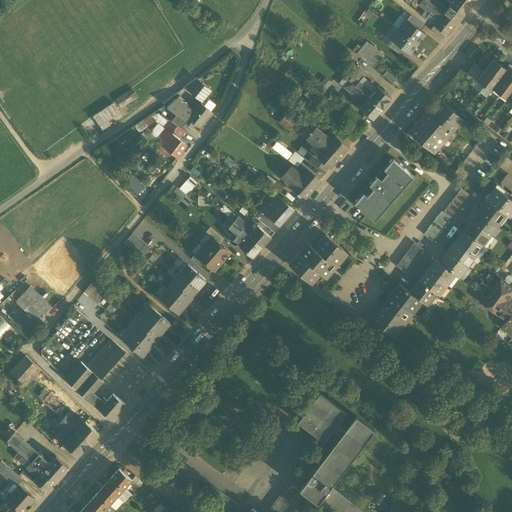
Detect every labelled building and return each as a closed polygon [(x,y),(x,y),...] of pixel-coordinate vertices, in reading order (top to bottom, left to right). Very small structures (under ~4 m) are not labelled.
[(422,0),(419,4),(425,9),(436,17),(438,15),(440,17),(443,14),(424,0),(422,0)] [(424,0),(443,14),(445,10),(443,9),(444,7),(435,0),(424,0)] [(474,0),(450,0),(449,2),(451,3),(464,13),(474,0)] [(445,10),(443,14),(456,24),(464,13),(451,3),(447,9),(445,10)] [(434,25),(440,17),(438,15),(436,17),(425,9),(420,15),(434,25)] [(456,24),(443,14),(440,17),(434,25),(447,35),(456,24)] [(407,20),(419,29),(422,24),(411,15),(407,20)] [(407,20),(399,30),(418,44),(425,34),(419,29),(407,20)] [(409,54),(418,44),(399,30),(391,40),(393,42),(403,49),(409,54)] [(357,53),(375,67),(384,55),(366,42),(357,53)] [(389,47),(399,54),(403,49),(393,42),(389,47)] [(477,65),(484,71),(491,61),(484,56),(477,65)] [(477,80),(484,86),(498,67),(495,65),(495,63),(495,62),(495,61),(493,59),(491,61),(484,71),(477,80)] [(474,78),(477,80),(484,71),(477,65),(474,63),(467,73),(474,78)] [(349,81),(355,86),(359,82),(357,80),(362,75),(365,71),(357,65),(349,74),(352,76),(349,81)] [(491,91),(493,89),(507,70),(505,68),(504,68),(503,69),(501,69),(498,67),(484,86),(491,91)] [(493,89),(500,94),(511,78),(511,73),(510,71),(511,70),(511,69),(509,68),(507,70),(493,89)] [(382,75),(392,83),(395,78),(386,71),(382,75)] [(371,93),(376,88),(362,75),(357,80),(359,82),(371,93)] [(185,87),(202,101),(209,93),(202,87),(203,84),(196,78),(185,87)] [(470,84),(479,92),(484,86),(477,80),(474,78),(470,84)] [(511,78),(500,94),(507,99),(511,92),(511,78)] [(364,101),(365,103),(369,99),(368,98),(355,86),(349,81),(343,87),(356,99),(357,98),(363,102),(364,101)] [(355,86),(368,98),(371,93),(359,82),(355,86)] [(211,91),(203,84),(202,87),(209,93),(211,91)] [(376,88),(371,93),(368,98),(369,99),(381,110),(391,99),(387,95),(383,92),(377,86),(376,88)] [(486,97),(491,91),(484,86),(479,92),(486,97)] [(181,87),(176,95),(192,107),(195,103),(190,100),(193,96),(181,87)] [(329,93),(337,99),(341,94),(334,87),(329,93)] [(131,89),(116,99),(122,108),(138,96),(134,90),(131,89)] [(163,104),(167,108),(176,99),(173,96),(163,104)] [(338,100),(346,106),(349,102),(341,96),(338,100)] [(167,108),(176,115),(185,122),(189,125),(192,127),(195,123),(188,118),(180,111),(184,106),(176,99),(167,108)] [(381,110),(369,99),(365,103),(360,108),(373,120),(381,110)] [(427,111),(422,117),(445,137),(456,124),(457,126),(462,120),(441,101),(430,114),(427,111)] [(113,103),(93,117),(100,127),(120,113),(113,103)] [(193,113),(188,118),(195,123),(200,127),(211,112),(200,103),(193,113)] [(188,118),(193,113),(184,106),(180,111),(188,118)] [(168,120),(170,122),(171,121),(176,115),(167,108),(160,114),(161,115),(161,114),(168,120)] [(288,129),(292,125),(296,120),(288,113),(288,112),(287,112),(279,121),(288,129)] [(181,128),(185,122),(176,115),(171,121),(181,128)] [(433,150),(445,137),(422,117),(410,131),(432,151),(435,154),(436,153),(433,150)] [(305,127),(311,133),(316,127),(306,118),(301,123),(305,127)] [(184,131),(181,128),(171,121),(170,122),(168,120),(162,128),(165,130),(156,141),(160,144),(171,153),(176,157),(186,144),(178,138),(184,131)] [(305,127),(296,120),(292,125),(301,132),(305,127)] [(321,148),(322,150),(321,151),(317,156),(331,168),(340,157),(311,133),(305,127),(301,132),(300,133),(319,150),(321,148)] [(316,127),(311,133),(340,157),(349,147),(343,142),(335,135),(331,140),(316,127)] [(336,133),(344,140),(348,136),(339,128),(336,133)] [(254,144),(260,149),(270,136),(264,131),(254,144)] [(167,157),(171,153),(160,144),(156,149),(167,157)] [(288,161),(297,168),(304,158),(295,152),(288,161)] [(308,161),(318,168),(321,164),(311,156),(308,161)] [(404,186),(409,181),(406,177),(409,173),(404,168),(393,158),(383,169),(388,173),(390,175),(384,182),(381,180),(377,176),(369,185),(374,189),(376,191),(370,198),(367,196),(363,192),(353,203),(365,213),(365,212),(371,218),(375,213),(378,216),(383,210),(381,208),(385,204),(387,206),(400,191),(397,189),(401,184),(404,186)] [(282,177),(294,187),(302,178),(291,168),(286,173),(282,177)] [(308,171),(302,178),(294,187),(305,197),(319,181),(308,171)] [(390,175),(388,173),(381,180),(384,182),(390,175)] [(501,183),(510,190),(511,187),(511,177),(507,174),(501,183)] [(186,181),(194,188),(198,183),(190,177),(186,181)] [(179,189),(187,196),(194,188),(186,181),(179,189)] [(170,192),(181,202),(187,196),(179,189),(176,186),(170,192)] [(461,188),(458,193),(467,200),(471,195),(461,188)] [(511,201),(495,188),(486,200),(503,212),(506,214),(509,217),(511,212),(511,201)] [(376,191),(374,189),(367,196),(370,198),(376,191)] [(458,193),(454,198),(464,205),(467,200),(458,193)] [(270,199),(271,200),(277,206),(268,216),(270,218),(280,226),(293,211),(274,194),(270,199)] [(454,198),(450,202),(460,210),(464,205),(454,198)] [(262,211),(268,216),(277,206),(271,200),(261,210),(262,211)] [(486,200),(478,210),(495,223),(503,212),(486,200)] [(450,202),(447,207),(456,214),(460,210),(450,202)] [(447,207),(443,212),(451,218),(453,219),(456,214),(447,207)] [(478,210),(470,221),(487,233),(495,223),(478,210)] [(260,221),(264,224),(270,218),(268,216),(262,211),(256,218),(260,221)] [(441,211),(438,216),(447,223),(451,218),(443,212),(441,211)] [(495,223),(497,225),(506,214),(503,212),(495,223)] [(233,214),(229,218),(233,222),(237,217),(233,214)] [(438,216),(434,220),(444,228),(447,223),(438,216)] [(237,217),(233,222),(262,247),(271,237),(257,225),(253,230),(238,217),(237,217)] [(228,227),(233,222),(229,218),(224,223),(228,227)] [(280,226),(270,218),(264,224),(274,233),(280,226)] [(434,220),(431,225),(440,232),(444,228),(434,220)] [(271,237),(274,233),(264,224),(260,221),(257,225),(271,237)] [(470,221),(463,231),(480,244),(482,246),(485,248),(491,240),(490,239),(492,237),(490,235),(487,233),(470,221)] [(253,257),(262,247),(233,222),(228,227),(228,228),(233,232),(237,236),(233,240),(239,245),(253,257)] [(497,225),(495,223),(487,233),(490,235),(497,225)] [(431,225),(427,230),(437,237),(440,232),(431,225)] [(492,237),(493,238),(495,239),(502,228),(497,225),(490,235),(492,237)] [(212,237),(219,244),(224,238),(210,227),(205,232),(212,238),(212,237)] [(433,242),(437,237),(427,230),(423,235),(433,242)] [(463,231),(455,242),(472,254),(480,244),(463,231)] [(124,244),(128,247),(137,237),(132,233),(124,244)] [(325,235),(315,246),(335,263),(340,258),(341,259),(346,253),(325,235)] [(142,240),(137,237),(128,247),(133,251),(142,240)] [(212,238),(204,247),(222,262),(230,253),(219,244),(212,237),(212,238)] [(146,244),(142,240),(133,251),(137,255),(146,244)] [(329,271),(335,263),(315,246),(314,248),(308,242),(298,253),(312,264),(321,272),(326,277),(330,272),(329,271)] [(414,242),(410,247),(420,255),(423,250),(414,242)] [(455,242),(447,252),(464,265),(472,254),(455,242)] [(151,248),(146,244),(137,255),(142,259),(150,249),(151,248)] [(472,254),(474,256),(482,246),(480,244),(472,254)] [(214,271),(222,262),(204,247),(196,256),(204,262),(214,271)] [(410,247),(407,252),(416,259),(420,255),(410,247)] [(407,252),(403,257),(413,264),(416,259),(407,252)] [(456,275),(464,265),(447,252),(439,262),(452,272),(455,275),(456,275)] [(290,263),(303,275),(312,264),(298,253),(290,263)] [(191,259),(200,267),(204,262),(196,256),(195,254),(191,259)] [(474,256),(472,254),(464,265),(466,266),(474,256)] [(400,260),(399,262),(409,269),(413,264),(403,257),(400,260)] [(435,259),(427,270),(444,283),(452,272),(439,262),(435,259)] [(405,274),(409,269),(399,262),(396,266),(405,274)] [(187,264),(180,273),(199,288),(206,280),(187,264)] [(321,272),(312,264),(303,275),(312,282),(321,272)] [(466,266),(464,265),(456,275),(458,277),(466,266)] [(458,277),(459,278),(463,281),(471,270),(466,266),(458,277)] [(427,270),(419,280),(436,293),(437,294),(445,283),(444,283),(427,270)] [(445,283),(447,285),(455,275),(452,272),(444,283),(445,283)] [(191,297),(199,288),(180,273),(173,281),(174,281),(191,297)] [(459,278),(458,277),(456,275),(455,275),(447,285),(451,288),(459,278)] [(495,313),(506,321),(511,313),(511,304),(506,301),(511,293),(511,288),(500,279),(483,301),(496,311),(495,313)] [(427,305),(436,293),(419,280),(410,292),(422,301),(427,305)] [(192,297),(191,297),(174,281),(167,290),(185,306),(192,297)] [(84,293),(88,296),(97,285),(92,282),(84,293)] [(447,285),(445,283),(437,294),(439,296),(447,285)] [(399,284),(390,296),(413,313),(422,301),(410,292),(399,284)] [(102,289),(97,285),(88,296),(93,300),(102,289)] [(17,301),(41,325),(46,320),(43,318),(52,308),(30,287),(16,301),(17,301)] [(102,289),(93,300),(97,304),(106,293),(102,289)] [(178,314),(185,306),(167,290),(159,298),(178,314)] [(408,319),(413,313),(390,296),(372,320),(394,337),(399,331),(397,330),(402,323),(406,317),(408,319)] [(152,307),(144,316),(163,332),(170,323),(152,307)] [(511,329),(511,330),(511,313),(506,321),(502,327),(509,333),(511,329)] [(0,315),(0,336),(11,326),(0,315)] [(137,324),(138,324),(156,340),(163,332),(144,316),(137,324)] [(138,324),(131,333),(149,349),(156,340),(138,324)] [(142,357),(149,349),(131,333),(124,341),(142,357)] [(87,367),(101,379),(126,351),(111,339),(87,367)] [(10,372),(25,385),(40,370),(25,356),(10,372)] [(77,390),(87,400),(93,393),(103,381),(101,379),(87,367),(81,362),(65,379),(77,390)] [(15,386),(15,379),(5,379),(5,390),(15,390),(15,386)] [(15,386),(15,390),(15,396),(26,396),(25,385),(15,386)] [(44,390),(38,397),(43,401),(50,395),(44,390)] [(87,400),(111,420),(125,404),(113,394),(107,401),(103,398),(101,400),(93,393),(87,400)] [(332,430),(340,436),(345,430),(337,424),(346,413),(325,397),(320,393),(298,422),(324,442),(332,430)] [(62,418),(76,431),(82,425),(67,413),(62,418)] [(318,503),(320,501),(331,487),(374,429),(356,416),(345,430),(340,436),(315,470),(308,478),(300,490),(318,503)] [(56,438),(64,444),(76,431),(62,418),(57,425),(63,430),(56,438)] [(85,421),(82,425),(76,431),(90,443),(99,433),(85,421)] [(78,457),(90,443),(76,431),(64,444),(78,457)] [(24,455),(42,472),(47,467),(36,457),(39,454),(15,432),(7,441),(19,451),(24,455)] [(19,461),(24,455),(19,451),(14,456),(19,461)] [(47,467),(50,463),(39,454),(36,457),(47,467)] [(19,461),(38,477),(42,472),(24,455),(19,461)] [(50,463),(47,467),(42,472),(54,483),(68,467),(56,456),(50,463)] [(173,472),(177,476),(185,465),(181,462),(173,472)] [(300,472),(308,478),(315,470),(307,464),(300,472)] [(224,511),(233,511),(238,505),(185,465),(177,476),(224,511)] [(7,466),(0,474),(16,488),(23,480),(7,466)] [(119,469),(112,477),(124,488),(131,480),(119,469)] [(19,476),(27,482),(31,478),(23,471),(19,476)] [(46,492),(54,483),(42,472),(38,477),(34,481),(46,492)] [(282,511),(300,490),(308,478),(300,472),(270,511),(282,511)] [(139,487),(143,483),(135,476),(132,480),(139,487)] [(117,497),(124,488),(112,477),(104,485),(117,497)] [(13,495),(20,486),(18,485),(10,493),(11,493),(13,495)] [(109,505),(117,497),(104,485),(97,494),(109,505)] [(5,501),(11,506),(17,511),(22,511),(34,499),(20,486),(13,495),(11,493),(5,501)] [(364,511),(331,487),(320,501),(334,511),(364,511)] [(124,488),(117,497),(123,502),(124,503),(131,495),(124,488)] [(100,511),(102,511),(109,505),(97,494),(90,502),(100,511)] [(116,510),(123,502),(117,497),(109,505),(115,510),(116,510)] [(84,511),(100,511),(90,502),(82,510),(84,511)] [(155,511),(161,511),(166,508),(161,503),(153,510),(155,511)]
